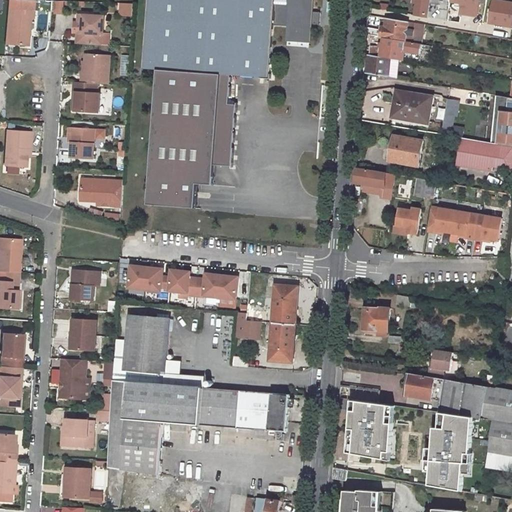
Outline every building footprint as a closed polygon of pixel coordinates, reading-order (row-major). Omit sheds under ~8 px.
[(12,0),(12,8),(10,8),(7,44),(29,45),(30,36),(31,18),(34,18),(34,10),(24,9),(24,0),(12,0)] [(149,0),(145,70),(159,71),(150,207),(198,210),(199,185),(216,187),(217,166),(221,105),(223,75),(233,76),(271,79),(275,26),(290,27),(289,42),(313,44),(315,24),(315,12),(316,0),(149,0)] [(414,16),(426,17),(428,2),(436,4),(436,0),(413,0),(414,3),(416,4),(414,16)] [(447,0),(439,0),(438,15),(446,17),(447,0)] [(463,4),(462,11),(470,12),(471,6),(477,6),(478,0),(447,0),(448,2),(463,4)] [(511,14),(511,3),(492,1),(489,23),(510,27),(511,14)] [(117,15),(131,15),(131,3),(117,2),(117,15)] [(315,12),(315,24),(322,24),(323,12),(315,12)] [(79,43),(99,45),(100,33),(105,34),(106,16),(80,14),(79,22),(84,22),(84,31),(79,31),(79,43)] [(365,35),(383,38),(412,43),(413,30),(407,29),(408,23),(386,19),(384,27),(381,27),(380,30),(366,28),(365,35)] [(423,25),(414,24),(413,30),(412,43),(421,45),(423,25)] [(412,43),(383,38),(383,43),(379,43),(378,47),(370,46),(369,56),(399,61),(404,61),(405,51),(421,54),(422,45),(421,45),(412,43)] [(99,83),(110,84),(112,56),(87,54),(87,61),(86,75),(83,75),(83,82),(99,83)] [(120,55),(119,75),(127,75),(128,55),(120,55)] [(396,80),(399,61),(369,56),(368,55),(366,74),(387,79),(396,80)] [(231,106),(233,76),(223,75),(221,105),(231,106)] [(76,82),(75,92),(78,93),(77,111),(100,112),(101,94),(98,94),(99,83),(83,82),(76,82)] [(433,97),(412,93),(411,97),(397,95),(394,116),(429,122),(433,97)] [(511,146),(511,98),(495,96),(493,112),(499,113),(495,144),(511,146)] [(455,125),(458,100),(445,98),(441,133),(462,135),(463,126),(455,125)] [(231,106),(221,105),(217,166),(234,167),(238,106),(231,106)] [(96,130),(74,128),(72,157),(94,159),(96,130)] [(32,132),(8,130),(5,165),(27,166),(27,156),(28,140),(31,140),(32,132)] [(391,161),(419,166),(423,141),(394,137),(391,161)] [(511,146),(495,144),(460,138),(456,165),(490,171),(491,166),(511,169),(511,146)] [(394,175),(356,169),(355,183),(364,185),(382,188),(381,194),(381,198),(390,199),(394,175)] [(120,207),(121,182),(80,179),(79,200),(96,201),(96,206),(120,207)] [(417,179),(414,196),(433,199),(436,182),(417,179)] [(511,181),(502,180),(501,193),(511,195),(511,181)] [(382,188),(364,185),(363,191),(381,194),(382,188)] [(453,211),(431,207),(427,232),(435,233),(436,231),(442,232),(450,233),(453,211)] [(416,235),(421,210),(412,208),(412,211),(399,209),(396,226),(408,228),(407,233),(416,235)] [(477,215),(453,211),(450,233),(458,235),(464,236),(464,238),(472,240),(477,215)] [(477,215),(472,240),(481,241),(481,239),(488,240),(496,241),(500,219),(477,215)] [(407,233),(408,228),(396,226),(394,226),(393,231),(407,234),(407,233)] [(0,237),(0,269),(5,270),(18,272),(20,249),(19,249),(19,239),(0,237)] [(97,270),(74,268),(71,298),(93,300),(94,285),(96,285),(97,270)] [(147,293),(149,270),(132,269),(130,291),(147,293)] [(5,270),(4,280),(18,282),(18,272),(5,270)] [(164,272),(149,270),(147,293),(162,294),(163,290),(170,291),(171,280),(164,279),(164,272)] [(172,272),(171,280),(170,291),(170,293),(180,294),(180,299),(188,300),(188,297),(196,298),(197,280),(190,280),(191,274),(172,272)] [(197,280),(196,298),(204,298),(220,299),(222,277),(206,275),(205,281),(197,280)] [(238,278),(222,277),(220,299),(236,300),(238,278)] [(17,289),(18,282),(4,280),(0,280),(0,306),(15,307),(17,289)] [(298,288),(275,286),(272,323),(295,325),(298,288)] [(400,296),(399,306),(420,309),(421,300),(400,296)] [(363,331),(391,333),(392,310),(362,307),(362,311),(364,311),(363,331)] [(246,313),(238,313),(237,337),(258,339),(260,322),(246,321),(246,313)] [(118,382),(166,386),(167,376),(171,321),(130,317),(127,355),(119,354),(118,382)] [(96,349),(98,319),(74,318),(73,334),(75,334),(74,348),(96,349)] [(295,325),(272,323),(270,361),(292,363),(295,325)] [(0,360),(0,365),(21,367),(22,357),(20,356),(21,334),(2,332),(0,360)] [(391,345),(408,347),(408,339),(392,338),(391,345)] [(436,351),(434,362),(433,368),(431,368),(429,377),(446,380),(447,370),(451,371),(454,354),(436,351)] [(87,359),(63,357),(62,366),(65,366),(63,387),(61,387),(60,397),(85,399),(87,359)] [(250,367),(250,358),(236,357),(236,366),(250,367)] [(371,369),(371,364),(360,363),(360,382),(366,383),(367,369),(371,369)] [(0,365),(0,405),(16,406),(17,377),(20,378),(21,367),(0,365)] [(496,388),(446,380),(403,373),(402,378),(406,379),(404,387),(408,388),(407,396),(447,403),(445,414),(493,421),(495,403),(496,388)] [(166,386),(204,389),(205,379),(167,376),(166,386)] [(160,476),(164,423),(287,433),(291,395),(204,389),(166,386),(118,382),(114,382),(112,411),(112,421),(109,470),(160,476)] [(339,400),(393,407),(394,395),(340,387),(339,400)] [(495,403),(493,421),(489,452),(493,453),(511,456),(511,390),(496,388),(495,403)] [(112,421),(112,411),(100,410),(99,420),(112,421)] [(89,419),(66,418),(66,426),(64,445),(82,446),(83,435),(88,436),(89,419)] [(0,460),(15,461),(15,451),(12,450),(13,443),(14,433),(0,432),(0,460)] [(349,452),(348,459),(357,461),(358,454),(349,452)] [(0,460),(0,500),(10,501),(11,484),(12,469),(14,470),(15,461),(0,460)] [(92,469),(67,467),(66,483),(70,483),(69,495),(69,496),(90,497),(92,469)] [(334,468),(334,478),(347,480),(348,471),(334,468)] [(69,495),(70,483),(66,483),(62,482),(61,494),(69,495)] [(379,511),(380,505),(375,505),(376,491),(359,489),(359,491),(345,490),(343,511),(379,511)] [(260,498),(257,511),(279,511),(281,502),(280,502),(280,501),(283,501),(284,499),(269,497),(269,499),(260,498)]
